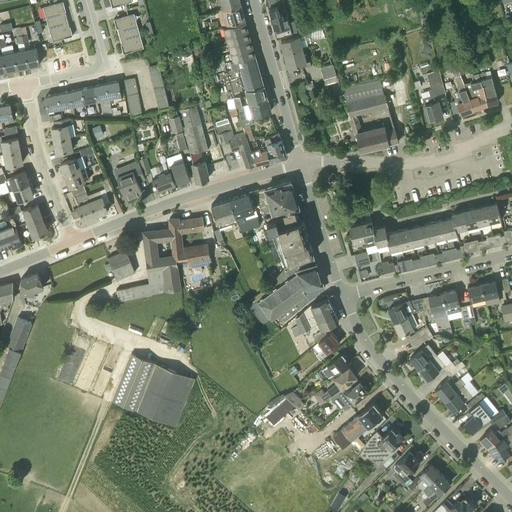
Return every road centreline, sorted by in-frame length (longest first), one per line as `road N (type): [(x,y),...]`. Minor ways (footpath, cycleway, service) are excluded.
road 1 (residential): [(511,500),(379,363),(342,295)]
road 2 (residential): [(71,242),(300,164)]
road 3 (residential): [(300,164),(433,162),(511,127)]
road 4 (residential): [(511,253),(342,295)]
road 5 (residential): [(300,164),(253,0)]
road 6 (residential): [(71,242),(36,151),(23,84)]
road 7 (residential): [(23,84),(99,66),(85,0)]
road 8 (residential): [(342,295),(300,164)]
